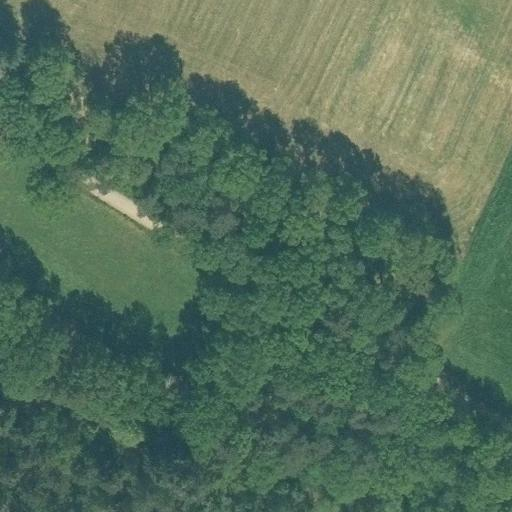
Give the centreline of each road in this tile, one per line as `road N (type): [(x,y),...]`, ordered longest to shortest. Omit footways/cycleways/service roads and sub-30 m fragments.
road 1 (track): [(0,121),(101,190),(511,427)]
road 2 (track): [(0,325),(314,469),(511,492)]
